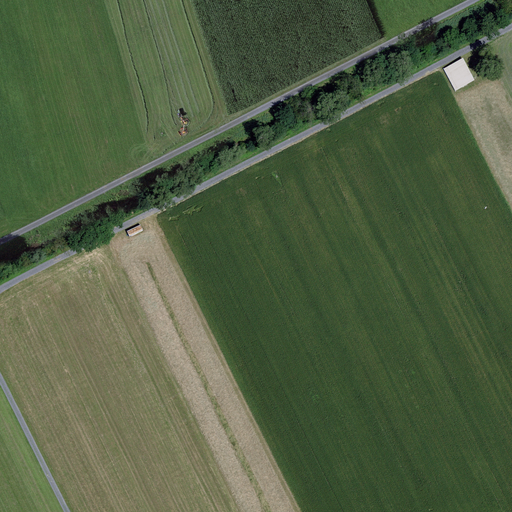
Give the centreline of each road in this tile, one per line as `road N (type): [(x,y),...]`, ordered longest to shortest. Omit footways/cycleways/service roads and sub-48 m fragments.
road 1 (track): [(511,27),(0,289),(0,374),(68,511)]
road 2 (track): [(0,242),(471,0)]
